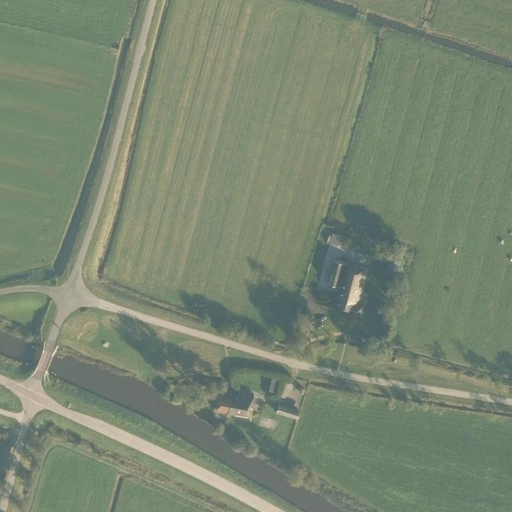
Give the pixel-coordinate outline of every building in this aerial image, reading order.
[(392,258),(386,273),(396,276),(401,261),(392,258)] [(340,285),(347,263),(334,259),(328,282),(340,285)] [(347,263),(340,285),(337,298),(339,298),(336,309),(362,316),(365,305),(360,304),(369,269),(347,263)] [(275,391),(278,379),(272,378),(269,389),(275,391)] [(228,411),(227,415),(251,420),(254,402),(252,401),(254,393),(232,389),(231,393),(220,391),(216,409),(228,411)] [(278,411),(298,417),(300,410),(280,404),(278,411)]
